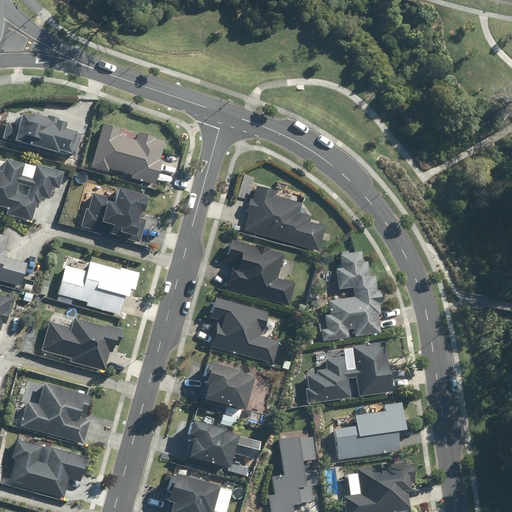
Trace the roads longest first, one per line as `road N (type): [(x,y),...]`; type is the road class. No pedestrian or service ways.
road 1 (residential): [(225,112),(320,159),(355,191),(418,281),(458,511)]
road 2 (residential): [(225,112),(114,511)]
road 3 (residential): [(89,67),(225,112)]
